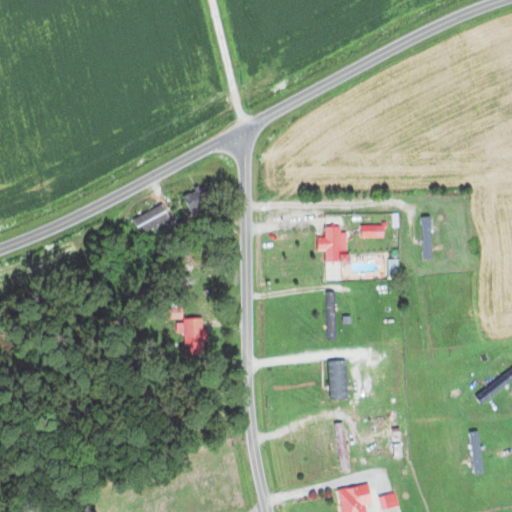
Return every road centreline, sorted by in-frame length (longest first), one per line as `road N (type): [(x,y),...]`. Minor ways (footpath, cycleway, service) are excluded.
road 1 (residential): [(0,250),(499,0)]
road 2 (residential): [(271,511),(250,407),(241,90),(218,0)]
road 3 (residential): [(234,511),(274,486),(383,462)]
